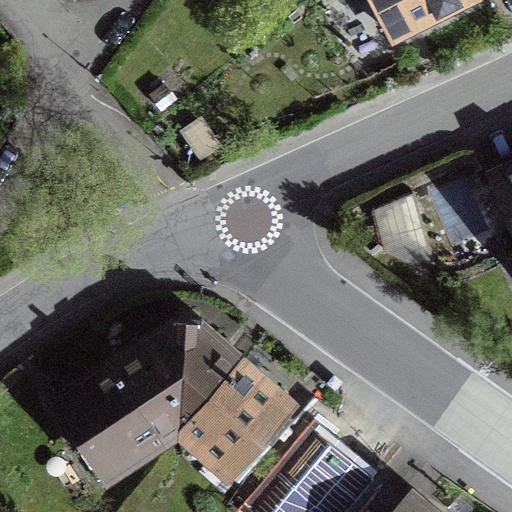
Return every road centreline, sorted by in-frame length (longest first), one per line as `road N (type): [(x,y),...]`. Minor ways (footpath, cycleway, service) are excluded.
road 1 (residential): [(511,442),(229,225)]
road 2 (residential): [(229,225),(511,94)]
road 3 (residential): [(0,335),(102,279),(229,225)]
road 4 (residential): [(229,225),(171,184),(79,76)]
road 5 (residential): [(0,207),(79,76)]
